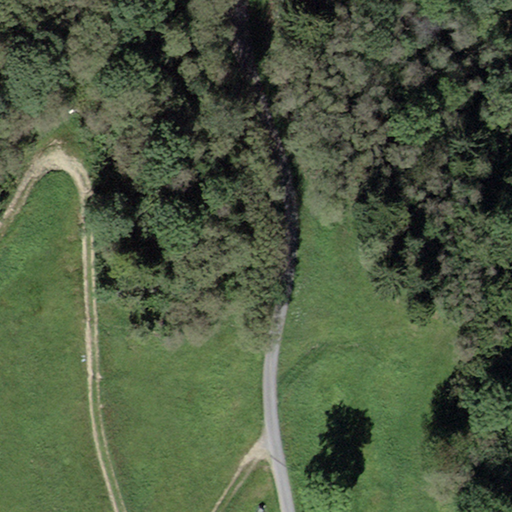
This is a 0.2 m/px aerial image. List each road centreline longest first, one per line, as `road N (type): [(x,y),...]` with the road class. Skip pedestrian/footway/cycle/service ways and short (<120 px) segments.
road 1 (track): [(287,511),(269,371),(288,200),(247,60),(242,0)]
road 2 (track): [(119,511),(94,409),(80,176),(62,160),(41,165),(0,225)]
